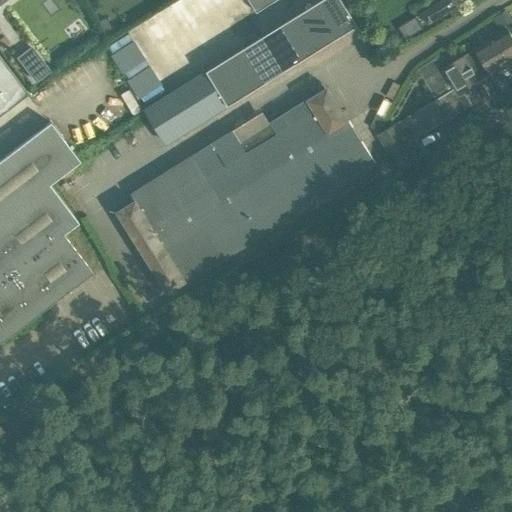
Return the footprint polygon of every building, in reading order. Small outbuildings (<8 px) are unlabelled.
[(340,0),(320,0),(145,109),(167,144),(357,25),(340,0)] [(248,0),(257,13),(277,0),(248,0)] [(428,24),(458,5),(454,0),(442,0),(421,14),(428,24)] [(511,17),(507,10),(495,17),(501,27),(511,20),(511,17)] [(103,16),(97,20),(106,34),(112,30),(103,16)] [(415,18),(399,28),(406,39),(423,29),(415,18)] [(511,61),(511,38),(507,30),(476,49),(475,49),(441,70),(434,60),(418,70),(437,100),(396,124),(396,123),(378,134),(400,171),(418,160),(408,143),(475,101),(478,106),(490,98),(480,81),(511,61)] [(31,49),(17,60),(34,82),(48,72),(31,49)] [(440,53),(434,57),(438,65),(445,61),(440,53)] [(0,59),(0,113),(26,94),(0,59)] [(375,163),(328,87),(270,123),(263,111),(233,130),(233,131),(133,193),(137,200),(118,212),(169,292),(187,281),(375,163)] [(0,325),(98,249),(24,153),(0,170),(0,325)]
